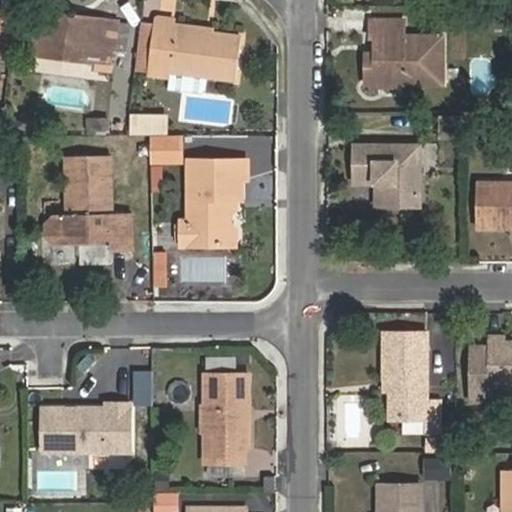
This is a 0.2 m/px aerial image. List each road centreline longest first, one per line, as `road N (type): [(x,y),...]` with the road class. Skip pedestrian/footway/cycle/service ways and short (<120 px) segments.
road 1 (residential): [(299,283),(292,0)]
road 2 (residential): [(301,331),(35,332)]
road 3 (residential): [(299,283),(511,286)]
road 4 (residential): [(305,511),(301,331)]
